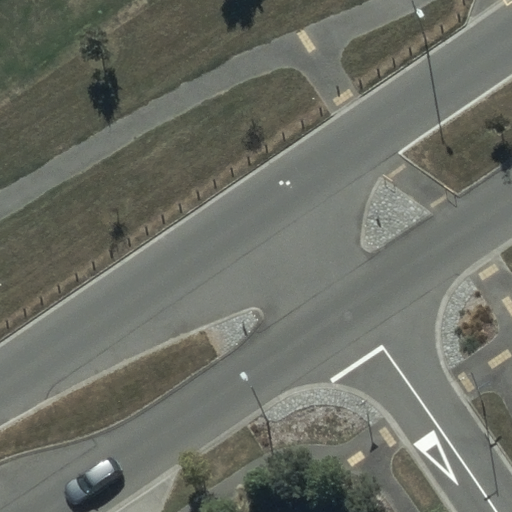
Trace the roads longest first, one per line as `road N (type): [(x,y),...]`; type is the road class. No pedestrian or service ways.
road 1 (tertiary): [(357,309),(56,511)]
road 2 (tertiary): [(0,388),(283,201)]
road 3 (tertiary): [(283,201),(511,43)]
road 4 (residential): [(497,511),(357,309)]
road 5 (tertiary): [(511,202),(357,309)]
road 6 (residential): [(357,309),(283,201)]
